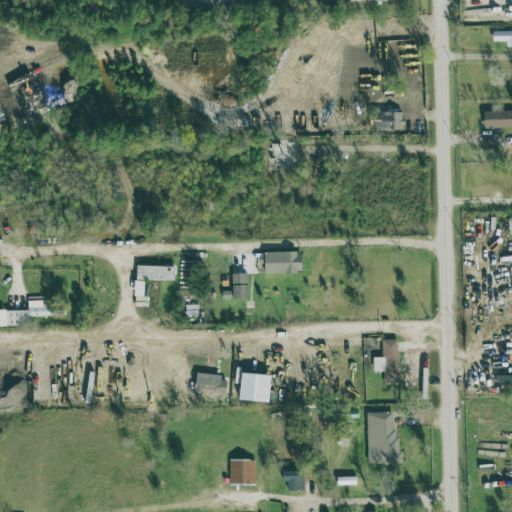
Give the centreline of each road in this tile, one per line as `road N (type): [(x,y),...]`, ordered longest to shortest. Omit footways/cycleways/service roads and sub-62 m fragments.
road 1 (secondary): [(452,511),(440,0)]
road 2 (residential): [(446,246),(158,246),(77,220),(0,217)]
road 3 (residential): [(448,327),(288,333),(193,349),(179,341),(12,336)]
road 4 (residential): [(11,260),(158,246)]
